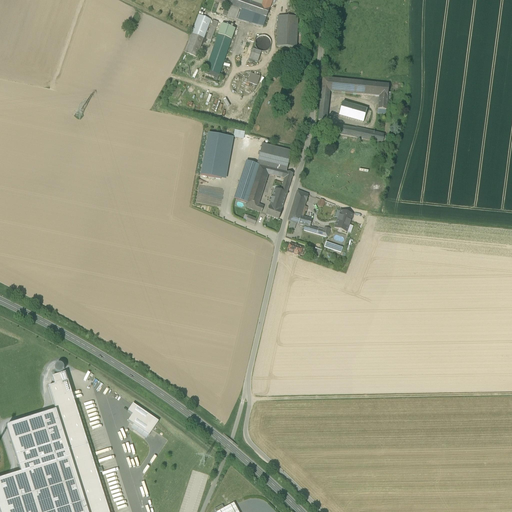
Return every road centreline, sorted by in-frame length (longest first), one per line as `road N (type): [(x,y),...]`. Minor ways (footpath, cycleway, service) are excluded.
road 1 (unclassified): [(322,36),(308,136),(245,384),(244,431),(321,511)]
road 2 (primary): [(300,511),(180,408),(0,301)]
road 3 (track): [(250,400),(511,395)]
road 4 (track): [(294,189),(359,214),(511,231)]
